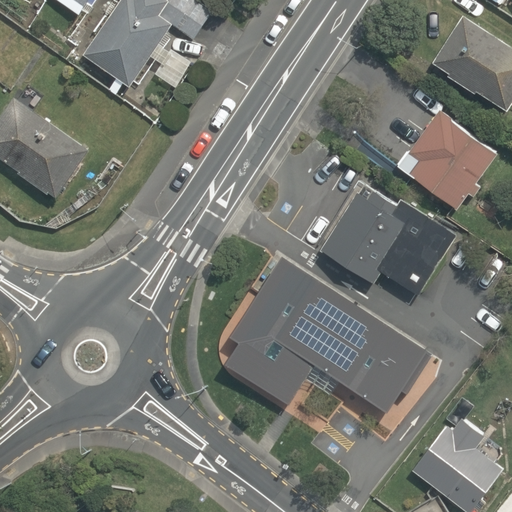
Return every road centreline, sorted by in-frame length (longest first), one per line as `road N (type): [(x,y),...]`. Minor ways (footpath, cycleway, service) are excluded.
road 1 (secondary): [(124,319),(337,0)]
road 2 (residential): [(286,511),(125,387)]
